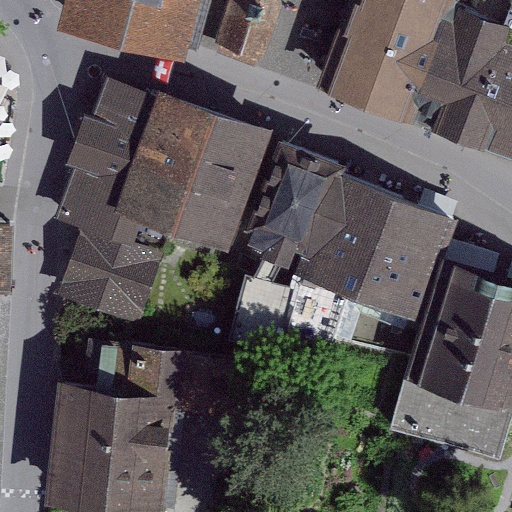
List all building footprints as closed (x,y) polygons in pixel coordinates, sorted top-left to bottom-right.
[(62,0),(57,22),(186,54),(199,0),(62,0)] [(226,0),(214,41),(218,43),(216,51),(257,64),(260,56),(264,58),(282,0),(226,0)] [(348,0),(319,78),(411,112),(452,0),(348,0)] [(504,12),(470,0),(452,0),(411,112),(511,152),(511,34),(506,32),(511,15),(504,12)] [(156,88),(107,70),(93,108),(85,105),(66,158),(74,161),(56,213),(82,223),(59,288),(138,316),(172,221),(228,241),(271,120),(158,80),(156,88)] [(347,157),(279,131),(237,242),(261,251),(254,268),(246,266),(230,332),(277,342),(280,327),(297,265),(304,248),(310,250),(344,167),(347,157)] [(454,211),(344,167),(310,250),(304,248),(297,265),(280,327),(333,342),(349,287),(415,313),(454,211)] [(0,288),(12,288),(13,220),(0,219),(0,288)] [(511,270),(444,250),(394,422),(502,453),(511,418),(511,270)] [(86,374),(57,371),(43,496),(162,509),(174,400),(234,407),(240,350),(91,334),(86,374)]
